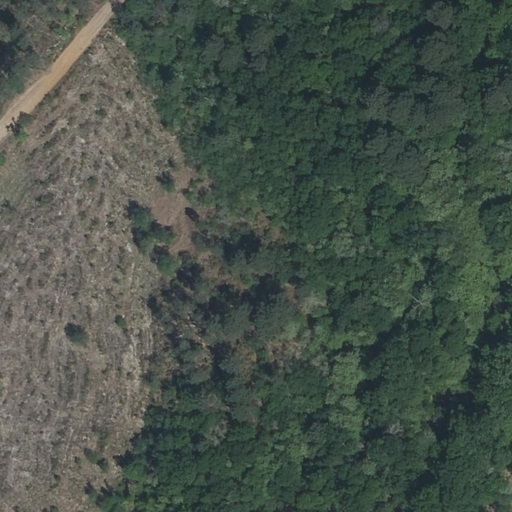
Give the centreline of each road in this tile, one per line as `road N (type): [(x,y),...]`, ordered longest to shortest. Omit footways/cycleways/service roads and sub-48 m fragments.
road 1 (track): [(376,511),(355,452),(375,354),(435,253),(469,64),(497,0)]
road 2 (track): [(116,0),(0,129)]
